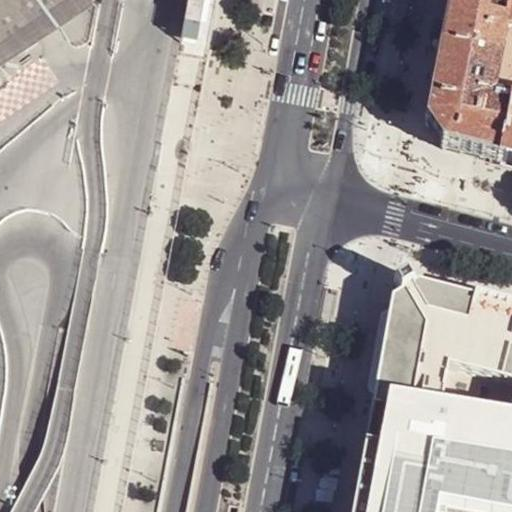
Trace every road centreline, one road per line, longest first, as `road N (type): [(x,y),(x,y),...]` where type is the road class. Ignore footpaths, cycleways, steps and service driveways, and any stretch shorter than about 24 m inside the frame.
road 1 (trunk): [(378,0),(285,511)]
road 2 (trunk): [(269,185),(231,252),(213,306),(175,511)]
road 3 (tertiary): [(269,185),(205,511)]
road 4 (tertiary): [(262,511),(311,250),(330,195)]
road 5 (tertiary): [(330,195),(369,0)]
road 6 (tertiary): [(313,0),(269,185)]
road 7 (secondary): [(511,237),(330,195)]
road 8 (unknown): [(142,24),(0,109)]
